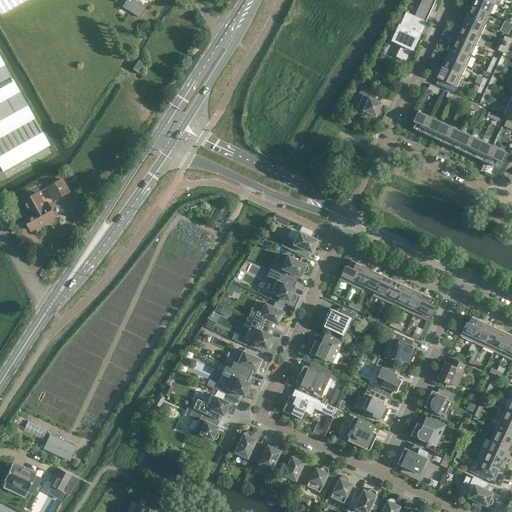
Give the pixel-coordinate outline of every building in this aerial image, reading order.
[(0,0),(0,14),(0,15),(26,0),(0,0)] [(139,17),(150,0),(126,0),(122,7),(139,17)] [(431,9),(435,1),(435,0),(421,0),(414,16),(416,17),(426,21),(431,9)] [(495,3),(487,0),(472,0),(470,5),(490,14),(495,3)] [(490,14),(470,5),(466,15),(485,24),(490,14)] [(411,27),(416,17),(414,16),(405,12),(399,25),(398,24),(391,41),(401,45),(396,56),(405,60),(410,49),(412,50),(419,34),(412,30),(412,29),(411,27)] [(485,24),(466,15),(461,26),(480,35),(485,24)] [(480,35),(461,26),(456,36),(475,45),(480,35)] [(475,45),(456,36),(451,46),(471,55),(475,45)] [(466,66),(471,55),(451,46),(446,57),(466,66)] [(461,76),(466,66),(446,57),(441,67),(461,76)] [(145,64),(139,60),(132,69),(139,73),(145,64)] [(454,92),(461,76),(441,67),(436,78),(441,80),(439,84),(438,85),(454,92)] [(438,95),(441,90),(429,84),(429,85),(427,90),(438,95)] [(352,105),(375,116),(376,116),(377,116),(378,116),(379,115),(380,115),(381,114),(381,113),(381,112),(381,111),(381,110),(380,109),(379,108),(379,107),(381,103),(379,102),(381,98),(382,98),(382,96),(361,87),(352,105)] [(511,119),(511,106),(508,105),(503,115),(511,119)] [(422,133),(430,117),(417,111),(412,121),(414,122),(412,128),(422,133)] [(433,138),(440,122),(430,117),(422,133),(433,138)] [(503,126),(511,129),(511,122),(506,120),(503,126)] [(443,143),(451,127),(440,122),(433,138),(443,143)] [(453,148),(461,131),(451,127),(443,143),(453,148)] [(464,153),(471,136),(461,131),(453,148),(464,153)] [(474,157),(482,141),(471,136),(464,153),(474,157)] [(484,162),(492,146),(482,141),(474,157),(484,162)] [(505,152),(492,146),(484,162),(495,167),(498,161),(500,162),(505,152)] [(47,187),(54,200),(68,192),(61,179),(47,187)] [(43,205),(37,193),(23,200),(29,213),(22,216),(24,220),(20,222),(20,224),(22,228),(24,229),(28,227),(30,230),(55,217),(47,203),(43,205)] [(286,226),(289,220),(275,214),(272,219),(286,226)] [(317,240),(299,231),(294,240),(285,236),(281,246),(307,258),(307,257),(309,252),(311,253),(313,248),(314,249),(315,249),(316,248),(317,248),(318,247),(319,247),(319,246),(319,245),(320,244),(319,243),(319,242),(319,241),(318,241),(317,240)] [(306,264),(288,256),(287,255),(283,264),(274,260),(269,270),(296,282),(296,281),(298,276),(300,277),(302,273),(303,273),(304,273),(305,273),(306,272),(307,272),(307,271),(308,271),(308,270),(308,269),(308,268),(308,267),(308,266),(307,265),(306,264)] [(338,279),(351,285),(361,265),(350,260),(347,266),(345,265),(338,279)] [(371,270),(361,265),(351,285),(362,290),(364,286),(371,270)] [(295,283),(296,282),(269,270),(265,279),(274,283),(270,292),(289,301),(290,301),(291,301),(292,301),(293,300),(294,300),(294,299),(295,298),(295,297),(295,296),(295,295),(294,294),(294,293),(293,293),(293,292),(295,288),(293,287),(295,282),(295,283)] [(382,275),(371,270),(364,286),(374,291),(382,275)] [(392,279),(382,275),(374,291),(372,295),(382,300),(392,279)] [(402,284),(392,279),(382,300),(393,305),(402,284)] [(403,310),(413,289),(402,284),(393,305),(403,310)] [(423,294),(413,289),(403,310),(413,314),(423,294)] [(434,299),(423,294),(413,314),(426,320),(433,306),(431,305),(434,299)] [(224,297),(221,303),(226,306),(229,299),(224,297)] [(252,308),(247,317),(274,329),(276,324),(278,320),(280,320),(281,321),(282,321),(283,320),(284,320),(285,319),(285,318),(286,318),(286,317),(286,316),(286,315),(286,314),(285,314),(285,313),(284,312),(265,303),(261,312),(252,308)] [(359,315),(342,307),(339,313),(329,308),(322,325),(338,332),(342,336),(343,335),(344,335),(344,334),(343,334),(353,323),(355,324),(359,315)] [(472,342),(482,321),(471,316),(468,322),(466,321),(459,336),(472,342)] [(273,330),(274,329),(247,317),(243,326),(248,329),(244,337),(234,333),(231,339),(246,346),(248,340),(267,349),(268,349),(269,349),(270,349),(270,348),(271,348),(272,347),(273,346),(273,345),(273,344),(273,343),(272,342),(272,341),(271,341),(270,340),(269,339),(271,335),(273,330)] [(208,319),(205,326),(212,329),(215,322),(208,319)] [(483,347),(492,326),(482,321),(472,342),(483,347)] [(493,351),(502,331),(492,326),(483,347),(493,351)] [(413,341),(413,340),(393,331),(396,333),(395,338),(391,336),(384,354),(387,355),(386,356),(410,362),(416,348),(410,345),(412,340),(413,341)] [(503,356),(511,337),(511,335),(502,331),(493,351),(503,356)] [(309,353),(326,361),(326,360),(332,363),(342,341),(324,333),(324,334),(325,334),(321,343),(315,340),(309,353)] [(511,360),(511,337),(503,356),(511,360)] [(255,372),(257,368),(259,368),(260,368),(261,368),(262,367),(263,367),(263,366),(263,365),(264,365),(264,364),(264,363),(264,362),(263,362),(263,361),(263,360),(262,360),(239,349),(230,367),(251,377),(252,376),(251,376),(254,372),(255,372)] [(361,353),(358,360),(364,363),(367,355),(361,353)] [(457,386),(467,365),(466,365),(451,358),(450,357),(447,363),(444,362),(440,371),(436,372),(438,375),(436,379),(437,379),(449,384),(448,385),(449,385),(450,383),(457,386)] [(394,373),(397,367),(378,358),(375,365),(381,367),(377,376),(379,377),(381,383),(380,386),(395,393),(401,380),(396,377),(397,374),(394,373)] [(249,383),(251,377),(230,367),(225,365),(217,383),(209,379),(206,385),(222,393),(225,387),(244,396),(246,397),(247,397),(248,396),(249,395),(250,395),(250,394),(251,393),(251,392),(251,391),(250,390),(250,389),(249,389),(249,388),(248,388),(250,383),(249,383)] [(331,371),(318,365),(315,371),(303,366),(295,382),(321,394),(331,371)] [(367,388),(363,396),(367,398),(362,408),(373,413),(372,416),(382,421),(389,408),(382,405),(386,397),(367,388)] [(329,404),(335,406),(342,392),(336,389),(329,404)] [(443,389),(443,390),(441,394),(441,395),(431,390),(423,407),(445,417),(455,394),(443,389)] [(336,408),(319,400),(297,390),(298,391),(294,399),(289,397),(289,396),(282,410),(282,411),(289,414),(304,420),(307,413),(311,414),(314,408),(331,416),(331,417),(336,408)] [(229,403),(221,399),(210,394),(206,403),(197,399),(193,408),(219,420),(219,419),(221,415),(223,415),(225,411),(226,411),(228,411),(229,411),(230,410),(231,409),(231,408),(231,407),(231,406),(231,405),(231,404),(230,403),(229,403)] [(158,395),(153,407),(158,410),(164,398),(158,395)] [(473,411),(476,404),(469,401),(466,408),(473,411)] [(216,425),(218,421),(219,421),(219,420),(193,408),(188,406),(187,407),(184,415),(188,417),(193,419),(188,428),(193,431),(212,439),(213,439),(213,440),(214,440),(214,439),(215,439),(216,439),(217,438),(218,437),(218,436),(218,435),(218,434),(218,433),(217,432),(217,431),(216,431),(214,430),(216,425)] [(336,408),(333,413),(334,414),(339,416),(341,411),(341,410),(336,408)] [(511,424),(511,411),(505,408),(500,419),(511,424)] [(369,451),(370,448),(377,433),(375,432),(375,433),(371,431),(370,430),(372,425),(373,426),(374,425),(348,414),(353,417),(348,428),(347,429),(346,430),(345,431),(345,433),(344,434),(344,435),(344,436),(343,439),(351,442),(352,443),(353,444),(354,445),(355,446),(356,446),(357,446),(358,446),(359,446),(369,451)] [(416,422),(410,436),(426,443),(425,444),(429,446),(429,445),(435,447),(445,425),(426,416),(422,425),(416,422)] [(511,436),(511,424),(500,419),(495,429),(511,436)] [(28,422),(25,430),(44,436),(47,427),(28,422)] [(508,447),(511,437),(511,436),(495,429),(490,439),(508,447)] [(253,461),(261,444),(260,443),(255,441),(256,439),(251,437),(252,437),(252,436),(252,435),(251,434),(251,433),(250,432),(249,431),(248,431),(247,431),(246,431),(245,432),(244,432),(243,433),(234,452),(253,461)] [(76,447),(51,435),(50,435),(44,448),(69,460),(76,447)] [(503,458),(508,447),(490,439),(485,450),(503,458)] [(261,444),(253,461),(271,469),(280,451),(280,450),(280,449),(280,448),(280,447),(279,446),(278,445),(277,445),(276,444),(275,444),(274,444),(274,445),(273,445),(272,445),(272,446),(271,447),(267,445),(266,446),(261,444)] [(433,453),(413,444),(410,450),(404,448),(397,464),(418,474),(419,472),(422,473),(429,460),(433,453)] [(498,468),(503,458),(485,450),(481,460),(498,468)] [(301,483),(308,466),(303,464),(303,463),(304,462),(299,460),(299,459),(300,458),(299,457),(299,456),(299,455),(298,455),(298,454),(297,454),(296,453),(295,453),(293,454),(292,454),(291,455),(291,456),(282,474),(301,483)] [(447,467),(449,461),(443,458),(441,464),(447,467)] [(206,459),(203,466),(210,469),(214,462),(206,459)] [(493,479),(498,468),(481,460),(476,471),(493,479)] [(12,464),(5,480),(28,490),(35,475),(35,474),(35,475),(27,471),(24,469),(23,469),(12,464)] [(309,466),(308,466),(301,483),(319,492),(327,473),(328,472),(328,471),(328,470),(327,469),(327,468),(326,467),(325,467),(324,467),(323,467),(322,467),(321,467),(320,468),(319,468),(319,469),(315,467),(314,468),(314,469),(309,466)] [(71,472),(59,467),(51,484),(63,490),(71,472)] [(493,486),(467,474),(462,483),(471,488),(467,497),(486,505),(487,506),(488,506),(489,505),(490,505),(491,504),(491,503),(492,503),(492,502),(492,501),(492,500),(492,499),(491,498),(490,497),(492,493),(490,492),(490,491),(492,487),(493,486)] [(330,497),(348,505),(356,488),(351,486),(352,484),(347,482),(347,481),(347,480),(347,479),(347,478),(346,477),(345,476),(344,476),(343,476),(342,476),(341,476),(340,477),(339,477),(339,478),(330,497)] [(357,489),(356,488),(348,505),(346,510),(350,511),(367,511),(372,503),(375,497),(375,495),(376,494),(376,493),(376,492),(375,492),(375,491),(374,490),(373,489),(372,489),(371,489),(370,489),(369,489),(369,490),(368,490),(368,491),(367,491),(363,489),(362,491),(357,489)] [(375,497),(372,503),(377,506),(380,500),(375,497)] [(381,511),(403,511),(404,510),(403,510),(399,508),(399,506),(395,504),(395,503),(395,502),(395,501),(395,500),(394,499),(393,499),(393,498),(392,498),(391,498),(390,498),(389,498),(389,499),(388,499),(387,500),(381,511)] [(155,511),(137,503),(133,511),(155,511)]
